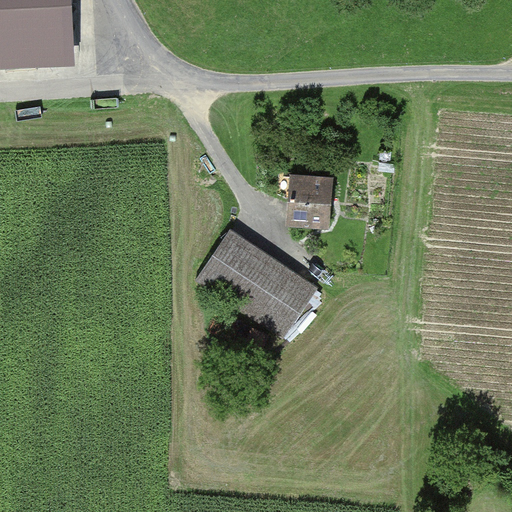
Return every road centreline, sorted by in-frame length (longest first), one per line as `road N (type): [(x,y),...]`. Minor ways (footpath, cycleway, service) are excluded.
road 1 (unclassified): [(511,76),(185,86)]
road 2 (unknown): [(185,86),(220,157),(300,269)]
road 3 (unclassified): [(185,86),(0,92)]
